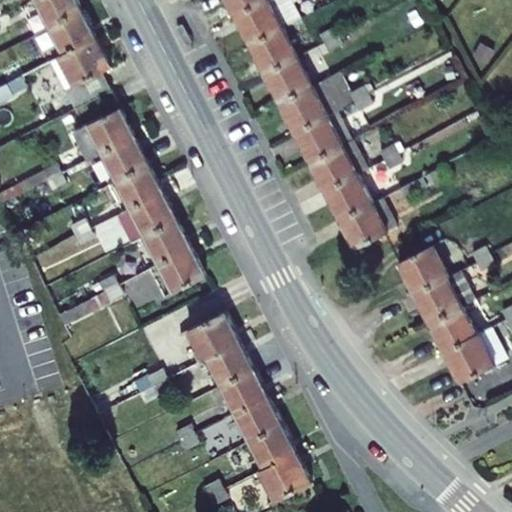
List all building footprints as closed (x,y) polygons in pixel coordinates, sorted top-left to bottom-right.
[(83,9),(78,0),(37,0),(50,26),(83,9)] [(227,0),(236,15),(265,0),(227,0)] [(265,0),(236,15),(251,44),(284,27),(270,0),(265,0)] [(270,0),(284,27),(302,18),(293,0),(270,0)] [(97,37),(83,9),(50,26),(65,53),(97,37)] [(321,33),(326,42),(339,35),(335,26),(321,33)] [(266,73),(299,56),(284,27),(251,44),(266,73)] [(326,42),(330,51),(344,44),(339,35),(326,42)] [(113,66),(97,37),(65,53),(52,60),(76,108),(89,102),(113,89),(104,71),(113,66)] [(299,56),(266,73),(281,102),(315,85),(299,56)] [(23,75),(19,66),(4,73),(9,82),(23,75)] [(28,84),(23,75),(9,82),(14,92),(28,84)] [(9,82),(0,86),(0,99),(14,92),(9,82)] [(330,115),(315,85),(281,102),(296,132),(330,115)] [(352,92),(356,101),(370,94),(365,85),(352,92)] [(113,89),(89,102),(98,119),(122,107),(113,89)] [(356,101),(361,110),(374,103),(370,94),(356,101)] [(137,136),(122,107),(98,119),(74,131),(89,160),(104,152),(137,136)] [(330,115),(345,144),(354,139),(339,110),(330,115)] [(330,115),(296,132),(311,161),(345,144),(330,115)] [(151,163),(137,136),(104,152),(118,180),(151,163)] [(311,161),(326,190),(360,173),(369,168),(354,139),(345,144),(311,161)] [(382,150),(386,159),(400,152),(395,143),(382,150)] [(386,159),(391,168),(404,161),(400,152),(386,159)] [(63,172),(58,162),(43,170),(44,171),(49,180),(63,172)] [(165,190),(151,163),(118,180),(132,207),(165,190)] [(434,182),(437,187),(453,179),(446,165),(430,173),(434,182)] [(44,171),(0,193),(4,202),(49,180),(44,171)] [(69,182),(63,172),(49,180),(54,190),(69,182)] [(375,202),(360,173),(326,190),(341,219),(375,202)] [(415,181),(419,190),(434,182),(430,173),(415,181)] [(401,188),(406,197),(419,190),(415,181),(401,188)] [(179,218),(165,190),(132,207),(119,213),(133,241),(146,235),(179,218)] [(399,226),(384,197),(375,202),(341,219),(356,249),(399,226)] [(91,227),(86,217),(72,225),(77,235),(91,227)] [(193,246),(179,218),(146,235),(161,263),(193,246)] [(97,237),(91,227),(77,235),(82,245),(97,237)] [(399,262),(415,293),(451,274),(435,243),(399,262)] [(474,252),(478,261),(492,254),(487,245),(474,252)] [(208,275),(193,246),(161,263),(175,291),(208,275)] [(478,261),(483,270),(496,263),(492,254),(478,261)] [(415,293),(431,322),(464,305),(477,299),(462,269),(451,274),(415,293)] [(120,284),(115,274),(101,281),(106,291),(120,284)] [(101,281),(56,304),(61,314),(106,291),(101,281)] [(125,294),(120,284),(106,291),(111,301),(125,294)] [(106,291),(61,314),(66,324),(111,301),(106,291)] [(431,322),(446,352),(480,334),(464,305),(431,322)] [(511,305),(503,310),(508,319),(511,316),(511,305)] [(241,340),(226,310),(189,329),(199,348),(205,359),(209,357),(241,340)] [(480,334),(446,352),(462,383),(509,358),(493,327),(482,333),(480,334)] [(255,368),(241,340),(209,357),(223,384),(255,368)] [(205,359),(199,348),(195,350),(200,361),(205,359)] [(169,377),(164,367),(149,375),(154,384),(169,377)] [(270,396),(255,368),(223,384),(237,413),(270,396)] [(154,384),(149,375),(137,381),(142,391),(154,384)] [(174,387),(169,377),(154,384),(159,394),(174,387)] [(159,394),(154,384),(142,391),(147,401),(159,394)] [(284,424),(270,396),(237,413),(251,440),(284,424)] [(197,432),(192,423),(178,430),(182,439),(197,432)] [(298,451),(284,424),(251,440),(266,468),(298,451)] [(202,441),(197,432),(182,439),(187,449),(202,441)] [(313,481),(298,451),(266,468),(262,470),(277,500),(313,481)] [(226,488),(221,478),(206,486),(211,495),(226,488)] [(230,497),(226,488),(211,495),(216,505),(230,497)]
